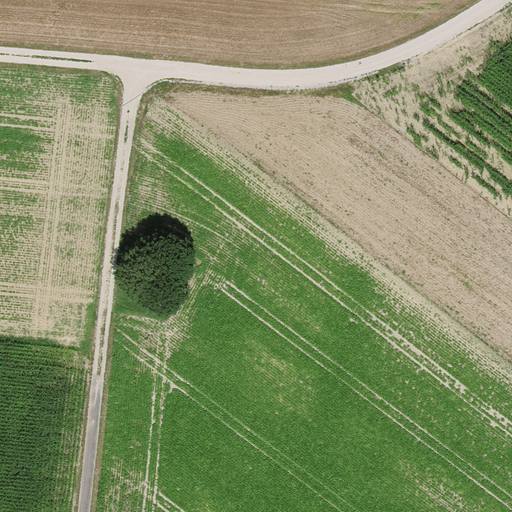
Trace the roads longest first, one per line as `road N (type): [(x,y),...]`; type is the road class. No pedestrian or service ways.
road 1 (track): [(0,55),(278,78),(355,69),(492,0)]
road 2 (track): [(85,511),(132,65)]
